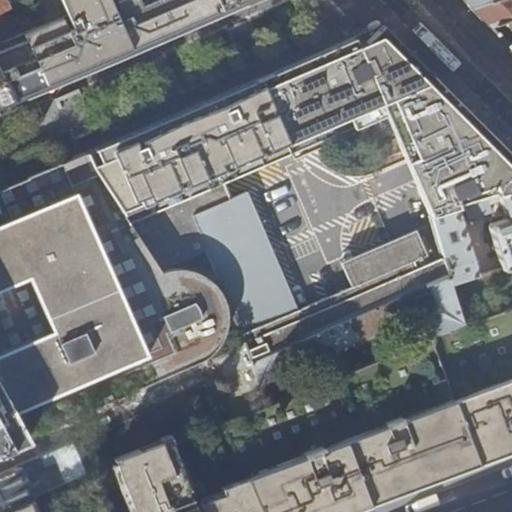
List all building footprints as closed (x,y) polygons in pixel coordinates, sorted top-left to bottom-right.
[(0,6),(0,73),(13,101),(14,101),(26,96),(83,71),(145,45),(190,25),(215,14),(208,0),(13,0),(4,5),(0,6)] [(214,0),(219,9),(239,0),(214,0)] [(511,0),(482,0),(468,5),(479,16),(487,25),(511,15),(511,0)] [(63,189),(89,177),(131,240),(124,243),(149,280),(154,276),(201,258),(243,368),(255,363),(388,302),(441,279),(434,255),(421,261),(411,237),(336,267),(346,291),(292,314),(243,196),(226,204),(219,187),(379,118),(404,175),(424,221),(451,212),(457,210),(511,192),(511,166),(501,156),(480,135),(478,132),(475,130),(449,103),(424,79),(393,48),(374,28),(276,70),(187,109),(102,146),(54,167),(63,189)] [(0,106),(13,101),(0,73),(0,106)] [(0,453),(25,442),(12,412),(146,354),(73,192),(15,217),(0,223),(0,453)] [(511,192),(457,210),(461,225),(485,218),(482,209),(493,206),(498,224),(482,229),(481,232),(494,273),(511,267),(508,255),(511,253),(511,248),(511,247),(511,192)] [(451,212),(424,221),(434,255),(441,279),(444,288),(472,280),(451,212)] [(408,325),(417,344),(457,328),(444,288),(441,287),(421,298),(427,312),(435,314),(432,322),(424,319),(408,325)] [(197,294),(209,322),(218,318),(206,290),(197,294)] [(195,304),(193,302),(162,316),(169,331),(200,317),(197,309),(195,304)] [(399,323),(388,302),(255,363),(265,383),(399,323)] [(511,308),(457,328),(417,344),(216,429),(238,481),(251,511),(352,511),(419,487),(496,458),(511,451),(511,308)] [(61,427),(25,442),(0,453),(0,473),(22,464),(39,457),(69,443),(61,427)] [(197,511),(192,496),(189,497),(185,489),(189,487),(170,437),(114,459),(134,511),(34,511),(30,500),(2,511),(197,511)] [(70,443),(69,443),(39,457),(42,465),(55,460),(65,484),(83,475),(70,443)] [(22,464),(0,473),(0,511),(2,511),(30,500),(17,473),(25,470),(22,464)] [(199,502),(202,511),(251,511),(238,481),(219,486),(221,493),(199,502)]
